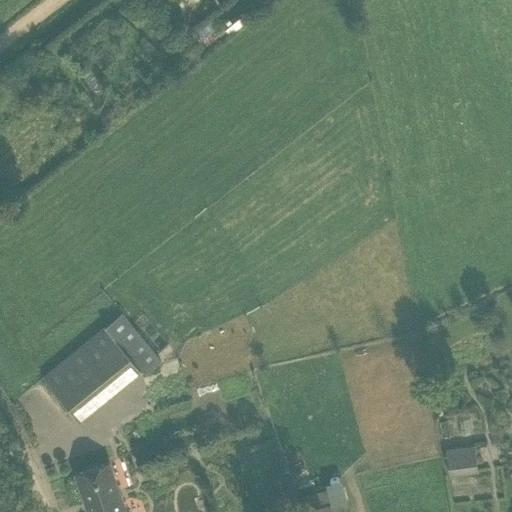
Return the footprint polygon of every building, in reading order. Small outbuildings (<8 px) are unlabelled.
[(144,374),(159,362),(160,361),(121,313),(43,377),(77,420),(139,369),(144,374)] [(118,410),(130,451),(248,418),(237,377),(118,410)] [(445,449),(449,476),(478,472),(474,445),(445,449)] [(87,511),(96,511),(123,503),(108,462),(74,473),(87,511)] [(349,511),(347,501),(308,511),(349,511)] [(125,511),(123,503),(96,511),(125,511)]
